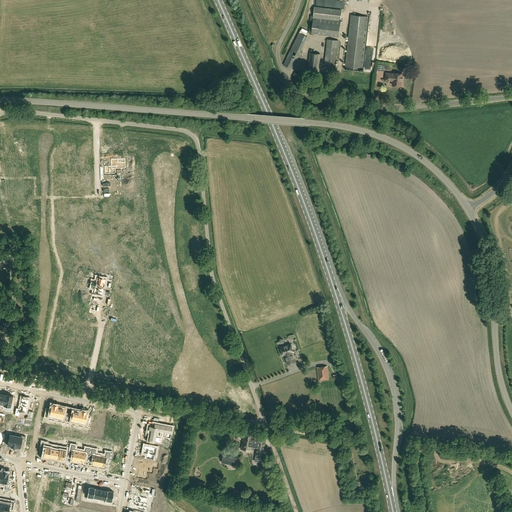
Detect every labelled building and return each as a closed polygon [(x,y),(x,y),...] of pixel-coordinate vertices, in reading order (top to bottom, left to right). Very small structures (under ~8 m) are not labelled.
[(340,20),(342,10),(315,7),(313,17),(340,20)] [(372,8),(372,17),(377,17),(377,13),(382,13),(381,8),(372,8)] [(362,69),(368,17),(351,15),(345,67),(362,69)] [(338,37),(340,21),(313,18),(311,34),(338,37)] [(292,69),(308,36),(299,32),(283,65),(292,69)] [(335,66),(338,40),(328,39),(324,65),(335,66)] [(318,72),(320,54),(310,53),(308,71),(318,72)] [(394,74),(386,73),(386,80),(393,81),(393,85),(401,86),(403,74),(394,73),(394,74)] [(11,145),(4,145),(4,154),(12,154),(12,147),(26,147),(26,138),(21,138),(19,138),(17,139),(17,138),(16,138),(16,139),(11,139),(11,145)] [(111,166),(105,166),(105,174),(116,174),(115,168),(122,168),(125,168),(125,159),(111,159),(111,166)] [(66,161),(61,162),(61,171),(67,170),(73,169),(73,170),(73,172),(79,172),(86,172),(86,165),(79,165),(79,161),(73,161),(73,160),(66,160),(66,161)] [(0,209),(1,209),(1,206),(1,205),(1,204),(7,204),(7,205),(9,205),(9,206),(10,206),(10,205),(12,205),(12,199),(12,197),(12,190),(10,190),(8,190),(6,191),(6,193),(5,193),(5,194),(2,194),(2,193),(1,193),(1,191),(0,190),(0,209)] [(79,207),(65,208),(65,215),(69,215),(69,217),(80,216),(80,221),(80,224),(87,224),(87,221),(87,216),(94,216),(93,214),(93,207),(87,207),(86,204),(79,204),(79,207)] [(128,211),(118,211),(118,218),(123,217),(123,222),(126,222),(130,222),(130,226),(136,225),(136,217),(130,217),(130,215),(128,215),(128,211)] [(94,288),(93,293),(102,295),(104,287),(103,287),(103,284),(104,284),(106,279),(97,277),(96,282),(95,288),(94,288)] [(115,300),(114,308),(121,309),(122,304),(131,299),(127,292),(115,300)] [(69,301),(68,308),(80,310),(82,304),(78,303),(78,304),(73,303),(73,302),(69,301)] [(129,312),(128,319),(138,321),(140,315),(129,312)] [(285,355),(288,364),(296,361),(292,352),(294,352),(291,344),(280,347),(283,355),(285,355)] [(327,366),(317,367),(319,380),(329,379),(327,366)] [(3,407),(3,408),(13,410),(14,404),(11,403),(13,395),(6,394),(3,407)] [(16,407),(14,415),(19,416),(20,411),(26,412),(28,399),(22,397),(19,408),(16,407)] [(47,410),(46,417),(55,419),(58,406),(57,406),(57,405),(52,404),(51,404),(50,411),(47,410)] [(58,406),(55,419),(65,421),(67,414),(63,414),(65,407),(63,407),(63,406),(59,405),(59,406),(58,406)] [(69,415),(68,421),(77,423),(80,410),(74,409),(72,416),(69,415)] [(80,410),(77,423),(87,425),(89,419),(85,418),(87,413),(87,412),(86,412),(86,411),(81,410),(81,411),(80,410)] [(94,413),(92,425),(99,427),(99,430),(104,431),(106,420),(101,419),(102,415),(99,414),(100,413),(97,413),(94,413)] [(148,425),(147,433),(149,433),(148,439),(155,441),(160,442),(161,437),(156,436),(157,430),(159,431),(164,432),(165,432),(166,426),(165,425),(157,424),(156,424),(156,425),(154,425),(153,426),(148,425)] [(7,432),(5,438),(9,439),(7,445),(10,446),(14,447),(16,434),(7,432)] [(236,433),(236,438),(240,439),(241,437),(243,437),(241,449),(252,451),(252,448),(257,449),(255,461),(261,462),(263,453),(264,448),(266,439),(265,439),(265,438),(257,437),(257,438),(254,437),(254,435),(244,433),(243,436),(241,435),(241,434),(236,433)] [(16,434),(14,447),(17,447),(20,448),(21,441),(24,442),(26,436),(16,434)] [(42,442),(41,448),(44,449),(43,456),(44,456),(44,457),(48,458),(48,457),(49,457),(51,445),(45,444),(46,442),(42,442)] [(72,445),(69,456),(72,457),(72,460),(78,461),(80,450),(75,449),(75,445),(72,445)] [(144,445),(143,453),(147,454),(146,458),(153,460),(154,455),(155,455),(157,447),(144,445)] [(60,447),(57,459),(63,460),(65,452),(68,453),(70,446),(66,446),(66,448),(60,447)] [(80,450),(78,461),(83,462),(84,459),(87,460),(90,448),(86,448),(85,451),(80,450)] [(92,449),(90,461),(93,461),(92,464),(98,465),(100,454),(95,453),(96,450),(92,449)] [(100,454),(98,465),(104,466),(105,464),(108,464),(110,452),(106,452),(105,456),(100,455),(101,454),(100,454)] [(223,456),(222,462),(236,465),(237,458),(223,456)] [(141,464),(138,476),(140,476),(139,477),(144,478),(144,477),(146,477),(148,466),(156,468),(157,464),(147,462),(146,465),(141,464)] [(2,471),(0,481),(0,484),(6,485),(5,489),(9,490),(9,487),(11,480),(7,479),(9,473),(8,472),(3,471),(2,471)] [(89,486),(86,499),(92,500),(95,488),(89,486)] [(107,490),(105,502),(111,504),(111,501),(113,491),(107,490)] [(134,495),(133,502),(136,502),(135,505),(139,506),(139,509),(144,511),(145,507),(147,508),(147,504),(146,504),(147,498),(142,497),(142,496),(138,495),(138,496),(134,495)] [(4,500),(1,511),(8,511),(9,508),(12,508),(13,502),(4,500)]
